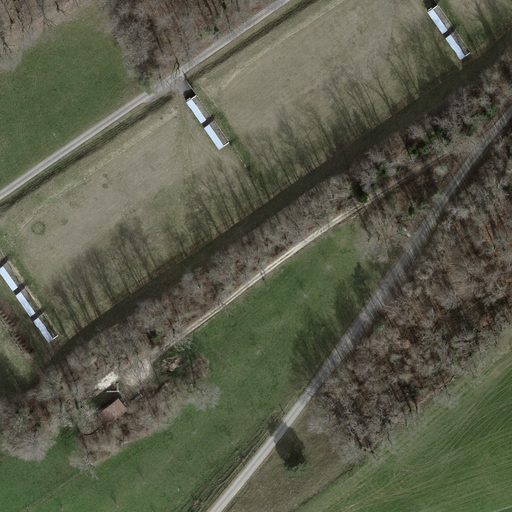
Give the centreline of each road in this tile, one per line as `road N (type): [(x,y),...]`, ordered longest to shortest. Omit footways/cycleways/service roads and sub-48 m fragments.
road 1 (track): [(211,511),(301,406),(511,117)]
road 2 (track): [(0,198),(285,0)]
